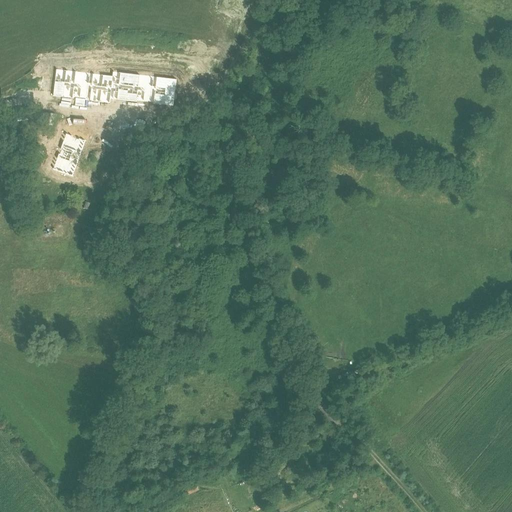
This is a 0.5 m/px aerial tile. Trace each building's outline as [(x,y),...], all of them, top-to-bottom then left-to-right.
[(56,69),(53,96),(110,103),(110,98),(173,106),(177,79),(113,71),(112,76),(56,69)] [(230,108),(227,141),(254,143),(257,110),(230,108)] [(69,126),(56,162),(75,169),(89,133),(69,126)] [(186,143),(199,134),(196,129),(182,138),(186,143)] [(198,197),(206,160),(180,154),(172,192),(198,197)] [(202,488),(189,493),(190,496),(203,491),(202,488)]
